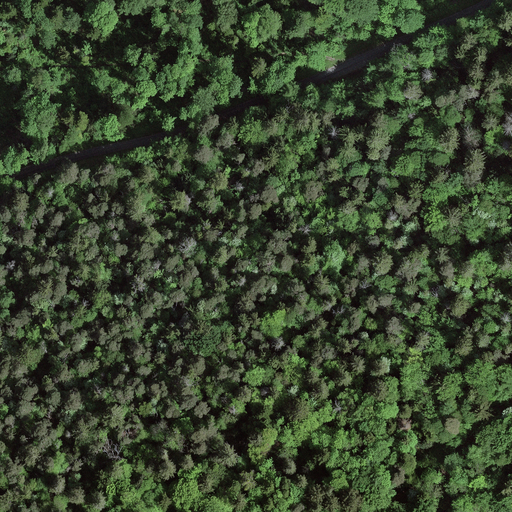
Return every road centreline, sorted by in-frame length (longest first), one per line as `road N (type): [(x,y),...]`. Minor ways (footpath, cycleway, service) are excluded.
road 1 (track): [(0,181),(285,92),(488,0)]
road 2 (track): [(511,408),(449,468),(381,511)]
